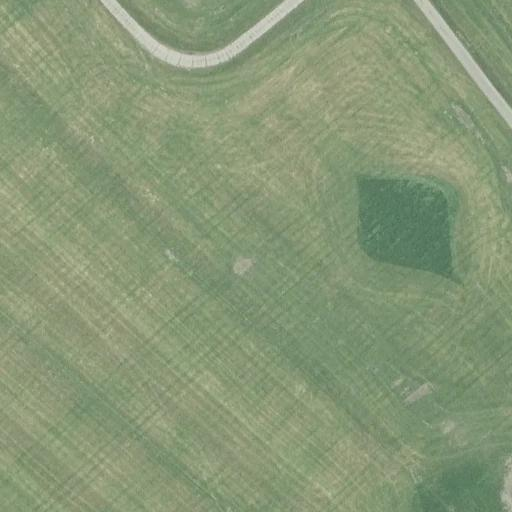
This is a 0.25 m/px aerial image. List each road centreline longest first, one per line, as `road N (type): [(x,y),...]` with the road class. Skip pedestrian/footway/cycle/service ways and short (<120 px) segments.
road 1 (track): [(106,0),(162,53),(202,61),(236,47),(293,0)]
road 2 (track): [(419,0),(511,121)]
